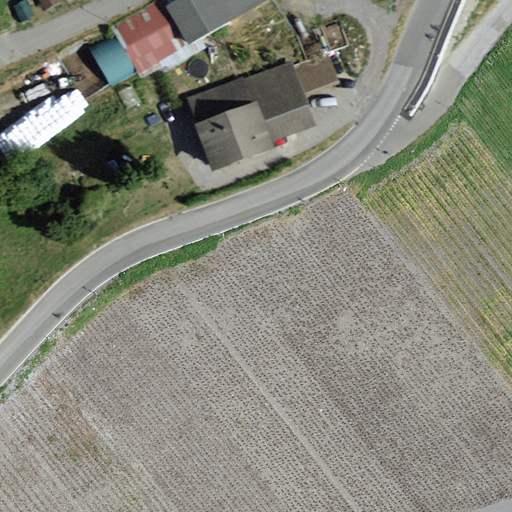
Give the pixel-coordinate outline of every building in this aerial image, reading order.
[(220,0),(182,0),(171,6),(189,39),(230,18),(220,0)] [(220,0),(230,18),(259,0),(220,0)] [(291,63),(247,78),(256,102),(271,140),(313,124),(291,63)] [(191,98),(200,123),(256,102),(247,78),(191,98)] [(256,102),(200,123),(217,166),(273,145),(271,140),(256,102)] [(32,108),(0,132),(0,144),(13,162),(51,133),(32,108)]
